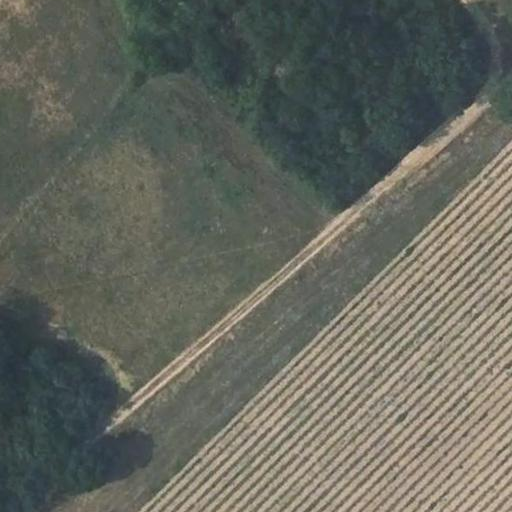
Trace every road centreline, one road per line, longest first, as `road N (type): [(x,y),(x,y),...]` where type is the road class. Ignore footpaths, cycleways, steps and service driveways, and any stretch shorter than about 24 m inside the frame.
road 1 (track): [(116,416),(511,74)]
road 2 (track): [(0,305),(96,360),(114,385),(116,416),(26,511)]
